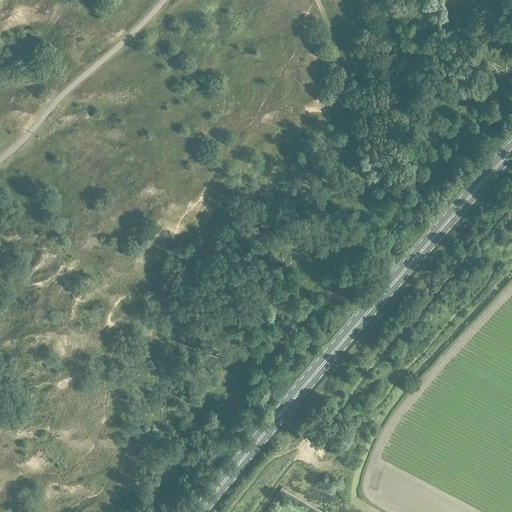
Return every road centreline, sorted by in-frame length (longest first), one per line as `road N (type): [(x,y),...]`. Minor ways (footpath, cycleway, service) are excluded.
road 1 (primary): [(511,136),(193,511)]
road 2 (track): [(220,386),(357,231),(359,182),(343,110)]
road 3 (track): [(392,511),(369,499),(388,434),(511,286)]
road 4 (track): [(0,159),(163,0)]
road 5 (track): [(343,110),(379,106),(511,40)]
